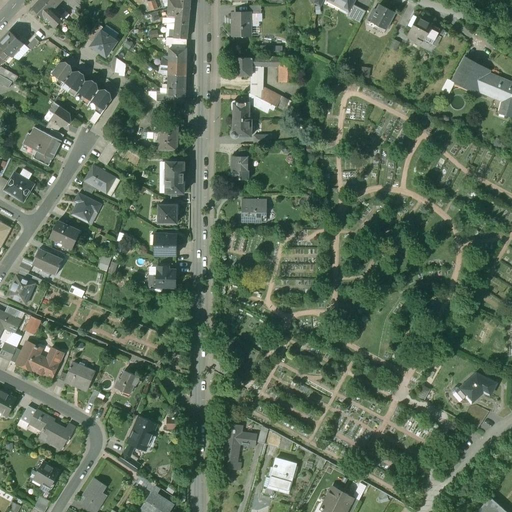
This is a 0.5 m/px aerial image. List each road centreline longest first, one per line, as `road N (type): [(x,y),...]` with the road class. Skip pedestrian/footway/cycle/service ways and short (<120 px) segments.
road 1 (tertiary): [(199,511),(200,112)]
road 2 (residential): [(200,112),(157,108),(14,6)]
road 3 (residential): [(56,511),(97,433),(0,377)]
road 4 (residential): [(420,511),(488,438),(511,424)]
